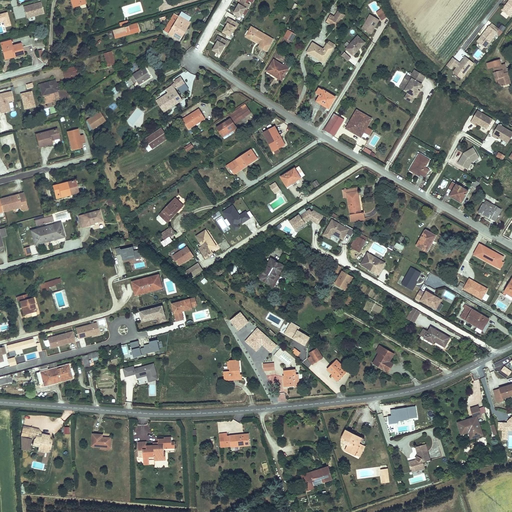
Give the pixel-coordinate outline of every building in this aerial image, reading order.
[(248,9),(251,5),(247,3),(248,0),(243,0),(236,13),(243,17),(247,8),(248,9)] [(511,13),(511,0),(509,0),(507,3),(509,4),(507,6),(505,5),(501,10),(510,17),(511,13)] [(42,13),(39,2),(33,4),(33,5),(31,6),(30,5),(22,7),(25,18),(27,18),(33,16),(42,13)] [(381,9),(376,13),(381,20),(386,17),(381,9)] [(338,25),(344,15),(337,11),(334,17),(330,15),(325,22),(331,25),(333,22),(338,25)] [(8,12),(0,14),(0,22),(3,22),(5,27),(11,25),(8,12)] [(181,12),(179,16),(188,22),(190,17),(181,12)] [(185,32),(190,23),(188,22),(179,16),(175,14),(165,32),(173,37),(178,40),(180,36),(183,31),(185,32)] [(375,28),(380,20),(370,15),(362,29),(371,34),(375,29),(374,29),(375,28)] [(232,36),(236,28),(238,28),(240,24),(230,19),(228,23),(230,24),(226,32),(232,36)] [(141,31),(139,23),(126,27),(127,32),(130,31),(131,34),(141,31)] [(492,24),(490,27),(492,28),(497,32),(497,33),(500,36),(503,32),(499,29),(492,24)] [(127,32),(126,27),(114,30),(116,38),(128,35),(131,34),(130,31),(127,32)] [(274,40),(252,27),(250,31),(254,33),(251,39),(261,45),(259,47),(267,52),(274,40)] [(497,32),(492,28),(489,31),(487,29),(483,34),(484,35),(482,38),(481,37),(477,42),(485,48),(497,33),(497,32)] [(288,40),(293,32),(289,30),(284,38),(288,40)] [(292,42),(297,35),(293,32),(288,40),(292,42)] [(361,48),(365,43),(358,36),(346,49),(353,56),(358,50),(358,49),(359,48),(361,48)] [(227,46),(230,42),(220,37),(218,41),(220,42),(216,49),(216,51),(222,54),(226,46),(227,46)] [(1,43),(5,55),(14,53),(15,56),(24,54),(21,43),(12,45),(11,40),(1,43)] [(324,62),(333,47),(335,44),(329,40),(328,43),(327,43),(324,49),(323,50),(321,49),(322,48),(313,42),(307,51),(324,62)] [(114,64),(110,51),(103,53),(106,66),(114,64)] [(351,58),(344,52),(341,55),(348,61),(351,58)] [(459,64),(460,63),(453,58),(447,66),(451,69),(454,66),(456,67),(457,67),(459,64)] [(473,62),(468,58),(465,61),(463,59),(460,63),(459,64),(460,65),(458,68),(457,67),(456,67),(453,72),(461,78),(473,62)] [(275,60),(268,72),(283,81),(291,67),(286,64),(285,67),(275,60)] [(508,77),(506,72),(503,73),(502,69),(505,68),(503,65),(500,66),(498,60),(486,65),(488,70),(493,69),(495,73),(498,84),(500,88),(508,85),(505,78),(508,77)] [(76,67),(63,70),(67,81),(79,78),(76,67)] [(151,80),(145,69),(134,76),(130,79),(126,82),(128,86),(130,85),(132,87),(138,83),(140,86),(151,80)] [(422,86),(422,85),(426,78),(415,72),(411,79),(408,77),(404,83),(409,86),(406,92),(409,94),(406,100),(413,104),(416,98),(417,99),(421,93),(419,92),(418,91),(420,89),(422,89),(423,87),(422,86)] [(185,83),(181,77),(175,81),(176,83),(179,87),(185,83)] [(42,97),(59,92),(62,91),(60,83),(56,84),(53,85),(52,82),(39,85),(42,97)] [(190,90),(185,83),(179,87),(184,95),(190,90)] [(406,92),(409,86),(404,83),(401,89),(406,92)] [(175,89),(173,85),(166,90),(168,94),(175,89)] [(168,94),(160,99),(168,110),(183,100),(175,89),(168,94)] [(330,110),(336,99),(320,89),(317,95),(321,97),(318,102),(325,106),(324,107),(330,110)] [(62,91),(59,92),(61,101),(70,99),(68,90),(62,91)] [(12,91),(0,93),(0,109),(1,114),(11,111),(8,102),(14,101),(12,91)] [(32,91),(21,94),(25,109),(36,107),(32,91)] [(168,110),(160,99),(157,101),(164,112),(168,110)] [(44,109),(46,116),(54,113),(53,107),(44,109)] [(373,118),(356,109),(346,128),(357,134),(363,124),(367,127),(373,118)] [(252,115),(248,110),(242,114),(245,119),(252,115)] [(492,120),(477,110),(470,121),(474,124),(475,122),(478,124),(479,122),(481,124),(480,126),(486,129),(492,120)] [(199,112),(183,122),(189,132),(200,125),(198,122),(204,118),(199,112)] [(93,130),(106,122),(100,113),(96,116),(99,120),(95,123),(92,119),(87,122),(93,130)] [(334,113),(324,130),(334,136),(344,119),(334,113)] [(238,130),(235,126),(245,119),(242,114),(217,130),(223,139),(238,130)] [(363,124),(357,134),(362,137),(365,132),(367,127),(363,124)] [(511,137),(511,133),(499,125),(492,136),(496,139),(498,137),(500,139),(501,137),(504,139),(503,141),(508,144),(511,137)] [(373,130),(367,127),(365,132),(370,135),(373,130)] [(275,128),(265,134),(274,149),(282,145),(283,148),(288,145),(282,138),(280,139),(278,136),(279,135),(275,128)] [(58,129),(37,135),(41,148),(54,145),(53,141),(61,139),(58,129)] [(79,137),(77,130),(67,132),(72,151),(82,148),(81,143),(79,137)] [(168,140),(162,130),(146,141),(152,151),(168,140)] [(376,154),(366,148),(364,151),(374,156),(376,154)] [(464,153),(458,163),(468,169),(472,161),(479,157),(473,148),(464,153)] [(235,175),(258,160),(252,151),(227,168),(229,170),(231,168),(235,175)] [(505,156),(499,152),(496,157),(502,160),(505,156)] [(420,155),(411,171),(425,179),(431,169),(427,167),(430,160),(420,155)] [(295,172),(281,181),(287,191),(301,181),(295,172)] [(79,192),(76,180),(55,185),(58,197),(79,192)] [(320,185),(317,180),(312,183),(315,188),(320,185)] [(280,190),(275,182),(270,186),(275,193),(280,190)] [(470,195),(452,184),(449,189),(455,194),(452,198),(464,205),(470,195)] [(344,193),(345,201),(348,201),(347,197),(356,195),(355,191),(344,193)] [(17,195),(0,199),(0,210),(1,213),(20,208),(21,212),(27,210),(23,197),(18,198),(17,195)] [(356,195),(347,197),(348,201),(350,215),(361,213),(357,195),(356,195)] [(175,197),(159,214),(167,223),(184,206),(175,197)] [(241,222),(242,224),(250,218),(246,211),(240,215),(233,205),(223,212),(233,227),(235,231),(241,228),(238,224),(241,222)] [(496,212),(484,205),(478,213),(490,220),(491,218),(497,221),(503,211),(498,208),(496,212)] [(100,210),(80,216),(83,227),(88,226),(87,224),(103,220),(100,210)] [(300,218),(299,216),(289,223),(295,231),(309,221),(311,220),(312,221),(311,222),(318,226),(323,218),(313,212),(311,214),(309,211),(300,218)] [(51,215),(33,220),(35,226),(53,222),(51,215)] [(362,217),(351,219),(352,224),(365,222),(364,216),(362,217)] [(349,238),(353,231),(347,227),(345,226),(344,228),(341,227),(330,220),(321,236),(327,239),(330,234),(340,240),(341,237),(342,238),(344,235),(349,238)] [(62,222),(30,231),(35,247),(41,244),(40,243),(58,238),(58,239),(66,237),(62,222)] [(171,227),(160,234),(164,239),(160,242),(163,247),(173,241),(170,237),(175,233),(171,227)] [(215,245),(206,231),(198,236),(203,245),(199,248),(206,257),(213,253),(210,248),(213,247),(215,245)] [(426,231),(416,247),(428,254),(437,238),(426,231)] [(355,238),(350,248),(358,253),(364,243),(358,240),(355,238)] [(479,245),(473,255),(495,267),(498,262),(500,263),(503,258),(495,254),(494,255),(492,254),(492,253),(479,245)] [(26,255),(32,254),(30,246),(23,247),(26,255)] [(193,257),(187,246),(172,255),(179,266),(193,257)] [(141,257),(140,250),(134,251),(133,247),(121,250),(121,248),(116,249),(117,256),(121,255),(122,255),(123,261),(141,257)] [(385,263),(368,253),(362,264),(378,273),(381,267),(383,268),(385,263)] [(272,262),(261,279),(272,285),(278,275),(280,276),(284,269),(272,262)] [(203,270),(198,263),(187,271),(191,277),(203,270)] [(229,270),(232,275),(240,270),(237,265),(229,270)] [(225,266),(217,271),(220,276),(228,271),(225,266)] [(421,273),(411,267),(401,285),(411,290),(421,273)] [(346,290),(353,279),(343,273),(337,284),(346,290)] [(162,287),(159,277),(147,280),(147,282),(143,283),(142,281),(133,284),(136,292),(144,290),(145,293),(156,291),(155,288),(162,287)] [(62,278),(41,285),(42,289),(41,289),(42,293),(51,290),(50,289),(56,287),(56,285),(63,283),(62,278)] [(469,279),(463,289),(482,300),(488,289),(469,279)] [(442,299),(426,290),(424,293),(419,301),(435,310),(436,309),(440,303),(442,299)] [(419,301),(424,293),(420,291),(414,300),(419,303),(419,301)] [(355,294),(349,304),(352,307),(358,296),(355,294)] [(25,307),(27,315),(36,313),(34,304),(35,304),(34,298),(28,300),(27,295),(17,297),(18,302),(21,302),(22,308),(25,307)] [(184,307),(193,305),(191,297),(172,302),(177,320),(184,318),(182,310),(184,309),(184,307)] [(168,322),(164,307),(141,313),(144,322),(160,318),(162,323),(168,322)] [(420,311),(413,308),(407,319),(414,322),(420,311)] [(473,324),(483,329),(488,321),(463,308),(461,310),(463,311),(460,318),(472,326),(473,324)] [(249,322),(240,312),(230,321),(238,331),(249,322)] [(283,333),(303,345),(308,337),(296,330),(298,327),(290,322),(283,333)] [(100,333),(97,323),(76,328),(79,339),(92,335),(100,333)] [(436,341),(446,347),(451,338),(431,327),(428,332),(423,329),(420,335),(424,337),(424,338),(435,344),(436,341)] [(277,345),(257,328),(245,342),(256,352),(262,345),(270,353),(277,345)] [(73,341),(71,332),(48,337),(51,347),(57,346),(58,344),(60,345),(73,341)] [(9,352),(35,345),(34,339),(7,346),(9,352)] [(162,342),(159,343),(158,340),(150,342),(151,344),(144,345),(145,348),(141,349),(139,341),(131,343),(134,358),(147,355),(146,354),(161,350),(160,347),(163,347),(162,342)] [(382,355),(376,365),(389,372),(394,365),(390,362),(394,355),(380,347),(377,352),(382,355)] [(312,364),(322,357),(316,348),(310,353),(312,356),(308,358),(312,364)] [(98,353),(86,356),(89,365),(94,364),(93,360),(99,359),(98,353)] [(17,365),(15,358),(8,359),(10,367),(17,365)] [(229,371),(223,372),(224,381),(242,380),(241,375),(240,375),(239,359),(229,360),(229,362),(227,362),(228,369),(229,369),(229,371)] [(333,368),(328,371),(337,381),(347,372),(337,360),(331,366),(333,368)] [(134,366),(124,369),(126,377),(133,375),(133,373),(136,373),(136,374),(137,378),(147,376),(149,382),(158,380),(154,364),(135,369),(134,366)] [(75,379),(71,365),(56,369),(60,380),(68,378),(69,381),(75,379)] [(504,366),(501,370),(508,376),(511,372),(504,366)] [(60,380),(56,369),(50,371),(41,373),(44,382),(46,388),(51,386),(50,383),(60,380)] [(297,372),(286,373),(286,378),(285,379),(286,388),(296,387),(296,388),(301,387),(299,376),(297,376),(297,372)] [(10,376),(0,378),(0,388),(4,387),(4,389),(17,385),(16,380),(14,380),(11,381),(10,376)] [(511,384),(508,386),(499,389),(503,399),(511,395),(511,384)] [(503,399),(499,389),(493,391),(497,405),(504,402),(503,399)] [(415,406),(391,410),(392,416),(388,416),(389,424),(398,423),(397,421),(409,419),(409,418),(417,417),(415,406)] [(471,419),(463,422),(466,431),(471,430),(473,436),(474,436),(477,437),(479,436),(480,434),(481,433),(476,418),(481,416),(481,414),(484,413),(483,407),(479,408),(478,406),(468,409),(471,419)] [(511,416),(511,417),(511,423),(508,423),(499,423),(498,431),(502,431),(502,439),(508,439),(508,430),(511,430),(511,416)] [(466,431),(463,422),(456,424),(459,434),(465,432),(466,431)] [(49,450),(51,441),(48,440),(49,435),(41,433),(40,437),(36,436),(37,433),(38,429),(23,425),(20,436),(20,448),(28,450),(30,439),(33,439),(31,444),(38,446),(37,449),(43,450),(44,449),(48,449),(48,452),(49,452),(49,450)] [(349,432),(345,430),(341,438),(345,440),(345,441),(345,443),(345,444),(347,445),(345,449),(355,454),(356,453),(358,447),(356,446),(359,441),(360,438),(352,434),(351,436),(348,435),(349,432)] [(473,436),(471,430),(466,431),(465,432),(468,440),(469,439),(477,437),(474,436),(473,436)] [(101,433),(92,433),(91,444),(101,444),(101,447),(112,447),(112,437),(104,437),(104,438),(101,438),(101,433)] [(227,433),(219,434),(221,448),(230,447),(231,447),(232,451),(239,450),(239,447),(250,446),(248,434),(227,436),(227,433)] [(147,445),(146,441),(138,441),(139,457),(144,457),(144,459),(150,459),(156,459),(156,460),(167,460),(167,451),(165,451),(165,447),(175,446),(175,440),(172,440),(172,435),(163,435),(163,438),(158,438),(158,442),(158,444),(153,444),(147,445)] [(364,443),(359,441),(356,446),(358,447),(356,453),(358,454),(364,443)] [(431,459),(426,444),(414,448),(417,456),(415,458),(413,461),(408,463),(410,468),(413,467),(415,471),(425,467),(423,462),(431,459)] [(318,483),(330,478),(326,465),(314,469),(315,471),(311,472),(310,470),(303,472),(307,482),(304,483),(306,490),(313,488),(312,485),(311,481),(317,479),(318,483)]
